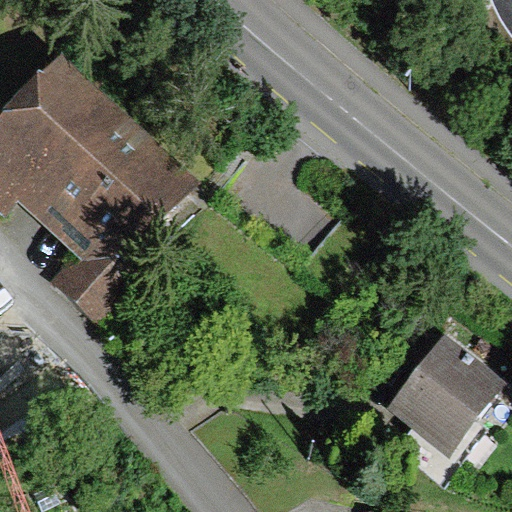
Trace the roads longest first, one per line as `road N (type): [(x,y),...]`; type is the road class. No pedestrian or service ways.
road 1 (tertiary): [(225,0),(511,239)]
road 2 (residential): [(213,511),(0,265)]
